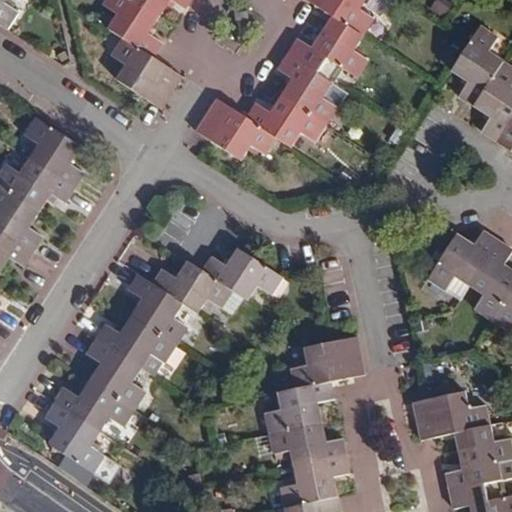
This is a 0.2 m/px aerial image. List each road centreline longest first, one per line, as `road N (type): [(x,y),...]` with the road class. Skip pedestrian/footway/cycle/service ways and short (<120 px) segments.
road 1 (residential): [(155,155),(0,399)]
road 2 (residential): [(350,219),(280,233),(161,159)]
road 3 (residential): [(155,155),(0,55)]
road 4 (residential): [(350,219),(391,389)]
road 5 (residential): [(511,166),(460,134),(427,179),(428,202)]
road 6 (residential): [(391,389),(408,455),(431,469),(442,511)]
road 7 (residential): [(211,76),(247,83),(282,22),(277,0)]
